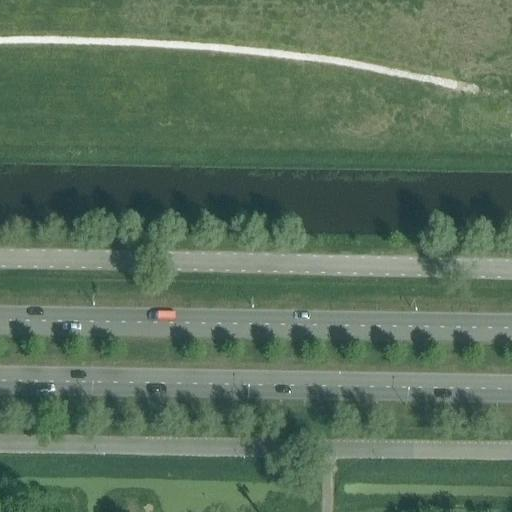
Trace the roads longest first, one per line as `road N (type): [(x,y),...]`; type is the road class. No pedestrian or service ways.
road 1 (tertiary): [(511,270),(0,259)]
road 2 (trunk): [(511,327),(0,319)]
road 3 (trunk): [(0,380),(511,388)]
